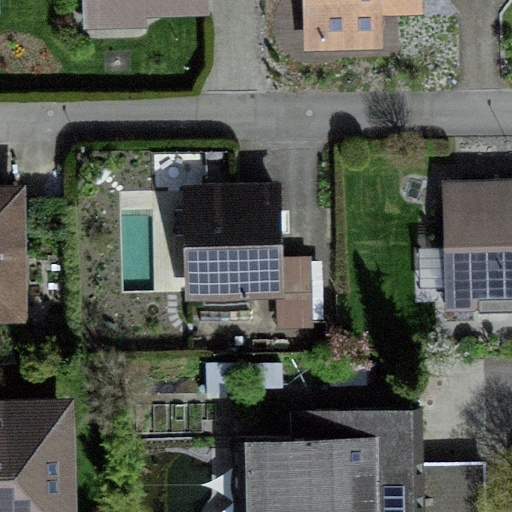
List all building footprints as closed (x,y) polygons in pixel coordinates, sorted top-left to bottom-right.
[(198,0),(88,0),(88,8),(198,9),(198,0)] [(413,0),(313,0),(316,50),(385,48),(383,6),(414,5),(413,0)] [(511,185),(454,188),(460,318),(511,315),(511,185)] [(305,193),(193,196),(196,301),(308,298),(305,193)] [(31,198),(0,197),(0,325),(32,326),(31,198)] [(68,511),(68,412),(0,412),(0,511),(68,511)] [(301,443),(244,446),(247,511),(438,511),(433,412),(299,419),(301,443)]
